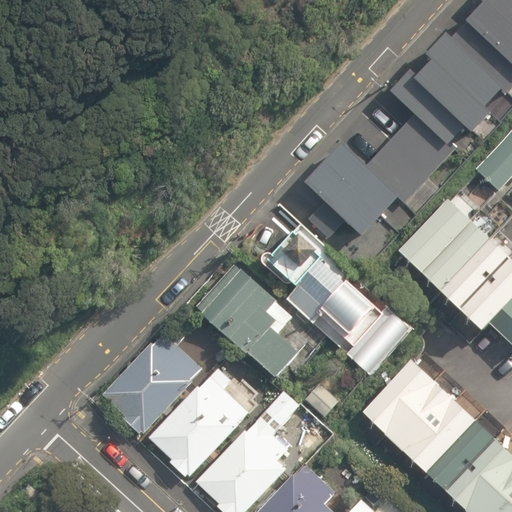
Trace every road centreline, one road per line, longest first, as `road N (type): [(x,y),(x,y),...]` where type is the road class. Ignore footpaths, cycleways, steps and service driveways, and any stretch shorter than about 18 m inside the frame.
road 1 (residential): [(415,0),(37,416)]
road 2 (unclassified): [(141,511),(37,416)]
